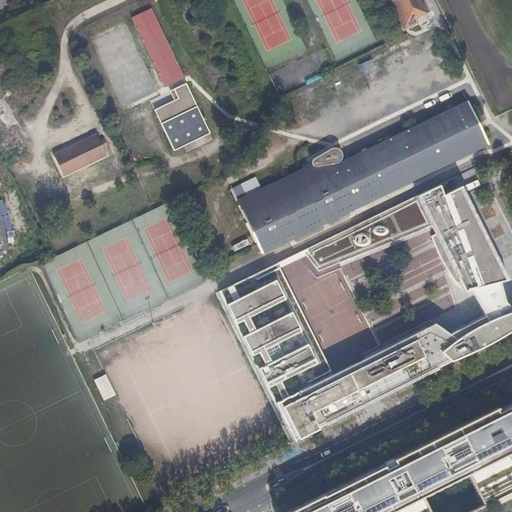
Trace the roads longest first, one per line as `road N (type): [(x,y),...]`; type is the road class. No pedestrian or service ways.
road 1 (secondary): [(511,354),(200,511)]
road 2 (secondary): [(247,505),(511,375)]
